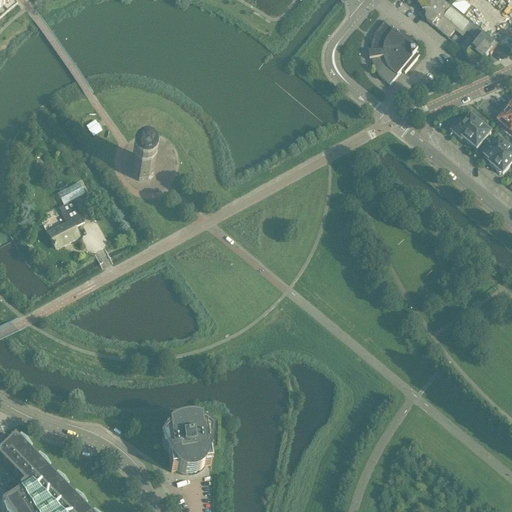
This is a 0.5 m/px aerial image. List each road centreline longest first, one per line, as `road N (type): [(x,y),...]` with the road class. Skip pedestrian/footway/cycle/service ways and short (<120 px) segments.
road 1 (residential): [(96,285),(394,122)]
road 2 (unclassified): [(152,511),(115,454),(4,407)]
road 3 (residential): [(511,221),(394,122)]
